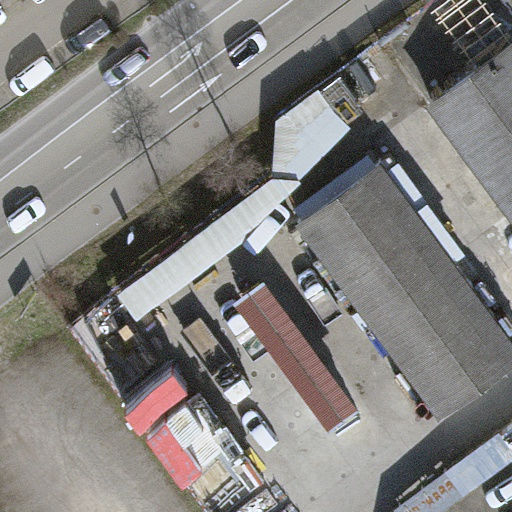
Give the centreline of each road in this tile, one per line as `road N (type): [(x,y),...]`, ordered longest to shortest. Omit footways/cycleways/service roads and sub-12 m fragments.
road 1 (primary): [(272,0),(0,201)]
road 2 (unknown): [(326,511),(216,297)]
